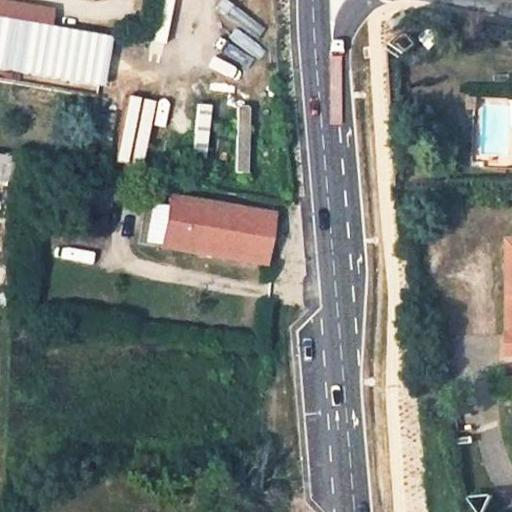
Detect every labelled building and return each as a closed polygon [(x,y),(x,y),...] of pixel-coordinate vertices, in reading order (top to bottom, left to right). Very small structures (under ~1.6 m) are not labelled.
[(384,28),(390,35),(403,24),(398,17),(384,28)] [(0,20),(0,69),(101,87),(109,39),(0,20)] [(236,139),(236,173),(249,173),(249,139),(236,139)] [(0,157),(0,180),(7,182),(11,160),(0,157)] [(167,195),(157,250),(265,268),(274,213),(167,195)]
